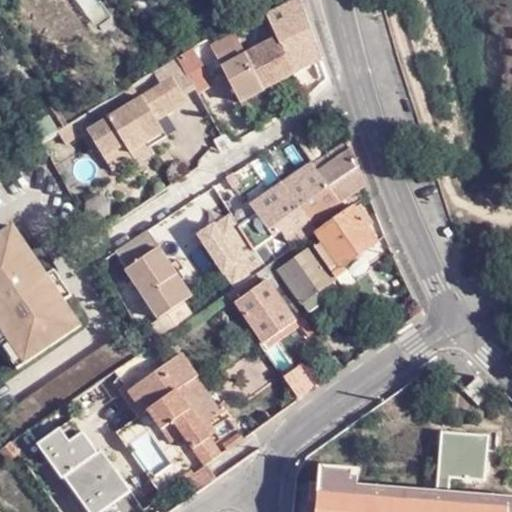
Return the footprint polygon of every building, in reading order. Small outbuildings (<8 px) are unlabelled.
[(322,60),(301,0),(268,18),(275,34),(278,39),(295,74),(315,64),(322,60)] [(275,34),(268,18),(257,23),(266,39),(275,34)] [(238,40),(235,35),(216,45),(218,49),(238,40)] [(263,91),(295,74),(278,39),(246,56),(263,91)] [(241,46),(238,40),(218,49),(215,51),(219,57),(241,46)] [(246,56),(241,46),(219,57),(241,102),(262,91),(263,91),(246,56)] [(197,85),(212,77),(199,55),(185,64),(197,85)] [(163,108),(167,115),(189,102),(174,79),(88,132),(105,159),(126,146),(131,155),(132,154),(148,144),(151,148),(168,138),(158,121),(154,114),(163,108)] [(158,121),(167,115),(163,108),(154,114),(158,121)] [(68,126),(59,133),(67,146),(80,138),(72,125),(68,126)] [(350,151),(353,149),(348,136),(326,151),(334,162),(350,151)] [(225,149),(220,139),(212,143),(220,156),(227,152),(225,149)] [(126,146),(105,159),(113,172),(135,158),(132,154),(131,155),(126,146)] [(359,190),(366,185),(353,149),(350,151),(334,162),(319,172),(340,203),(359,190)] [(312,161),(319,172),(334,162),(326,151),(312,161)] [(290,191),(319,172),(312,161),(283,182),(290,191)] [(231,172),(234,176),(229,179),(234,185),(248,175),(242,166),(231,172)] [(290,191),(311,222),(318,218),(340,203),(319,172),(290,191)] [(266,207),(290,191),(283,182),(282,181),(255,201),(261,210),(266,207)] [(353,208),(365,199),(359,190),(340,203),(347,212),(353,208)] [(309,238),(317,232),(311,222),(290,191),(266,207),(284,232),(295,248),(309,238)] [(261,210),(241,224),(259,248),(284,232),(266,207),(261,210)] [(357,213),(353,208),(347,212),(325,227),(317,232),(324,242),(316,247),(333,272),(334,271),(342,265),(376,242),(367,227),(357,213)] [(234,289),(256,274),(268,266),(270,265),(259,248),(241,224),(233,212),(199,234),(234,289)] [(0,333),(22,366),(80,326),(12,225),(0,233),(0,333)] [(177,328),(201,311),(157,247),(147,230),(116,251),(127,267),(123,270),(156,318),(148,323),(160,340),(177,328)] [(277,259),(295,248),(284,232),(259,248),(270,265),(277,259)] [(284,269),(281,271),(283,275),(309,312),(323,303),(316,292),(333,280),(311,250),(284,269)] [(268,266),(274,276),(281,271),(284,269),(277,259),(270,265),(268,266)] [(267,280),(274,276),(268,266),(256,274),(263,283),(267,280)] [(273,289),(267,280),(263,283),(236,301),(265,343),(296,321),(273,289)] [(374,333),(381,342),(405,324),(399,316),(374,333)] [(305,337),(314,332),(307,323),(299,329),(305,337)] [(314,332),(322,344),(328,341),(319,328),(314,332)] [(131,359),(132,358),(118,335),(1,416),(16,438),(113,371),(131,359)] [(180,353),(145,378),(127,391),(141,414),(146,411),(158,431),(174,419),(160,400),(177,389),(195,378),(197,376),(180,353)] [(145,378),(131,359),(113,371),(127,391),(145,378)] [(284,377),(300,400),(316,388),(300,366),(284,377)] [(219,413),(195,378),(177,389),(201,425),(219,413)] [(478,405),(491,394),(481,382),(467,393),(478,405)] [(194,449),(210,438),(201,425),(177,389),(160,400),(174,419),(194,449)] [(71,421),(36,447),(61,481),(65,478),(90,511),(101,511),(131,490),(101,451),(96,455),(71,421)] [(441,434),(437,493),(450,494),(450,480),(485,483),(488,438),(441,434)] [(206,465),(221,454),(210,438),(194,449),(206,465)] [(10,443),(0,450),(8,462),(19,454),(10,443)] [(511,449),(503,458),(511,467),(511,449)] [(315,511),(506,511),(508,499),(450,494),(437,493),(358,486),(359,470),(319,467),(315,511)]
